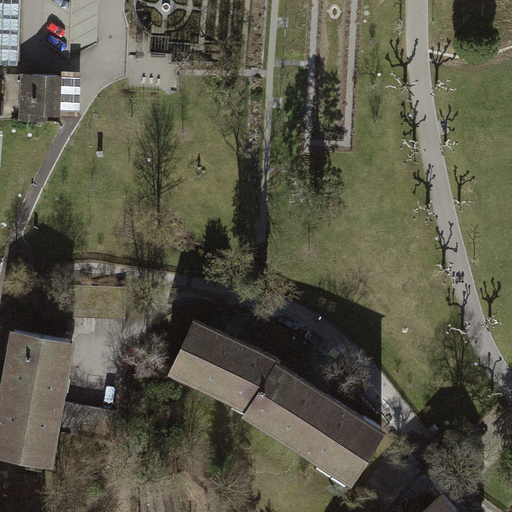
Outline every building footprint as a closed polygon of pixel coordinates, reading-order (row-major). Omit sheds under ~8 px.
[(0,0),(0,67),(19,68),(21,0),(0,0)] [(79,74),(21,72),(20,119),(61,120),(61,111),(78,111),(79,74)] [(170,377),(245,413),(281,360),(198,320),(170,377)] [(0,460),(55,469),(75,343),(12,333),(0,405),(0,460)] [(389,433),(281,360),(245,413),(242,418),(355,489),(389,433)] [(461,511),(444,493),(424,511),(461,511)]
